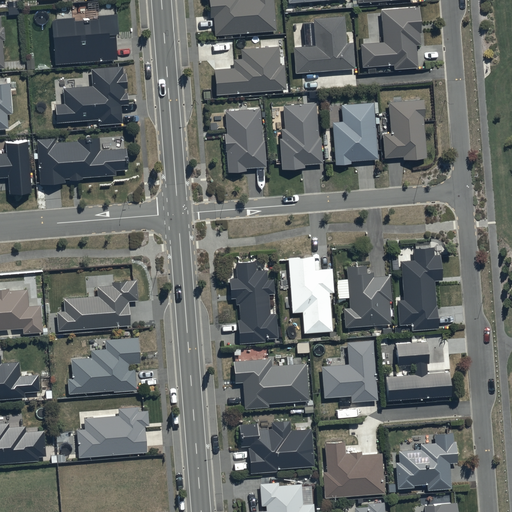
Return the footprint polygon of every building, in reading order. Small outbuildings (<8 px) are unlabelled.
[(214,36),(275,31),(272,0),(207,0),(209,18),(212,17),(214,36)] [(419,8),(380,11),(383,43),(360,44),(362,68),(393,66),(393,71),(417,69),(416,46),(420,46),(419,35),(421,35),(419,8)] [(56,21),(51,22),(54,65),(116,61),(115,39),(108,39),(108,37),(117,36),(116,16),(97,17),(97,20),(88,21),(88,19),(82,19),(82,21),(74,22),(74,19),(56,20),(56,21)] [(344,17),(312,19),(314,47),(293,48),(295,73),(354,69),(352,43),(345,43),(344,17)] [(215,96),(285,91),(284,65),(279,65),(277,48),(240,51),(241,59),(232,60),(233,69),(214,70),(215,96)] [(92,87),(63,88),(64,105),(54,105),(56,124),(98,121),(98,125),(122,124),(121,106),(128,106),(127,94),(124,94),(124,90),(126,90),(126,74),(122,74),(122,67),(91,69),(92,87)] [(0,130),(7,130),(6,115),(12,115),(10,84),(0,85),(0,130)] [(374,102),(341,104),(342,121),(332,122),(335,166),(351,164),(351,161),(379,159),(374,102)] [(423,102),(387,104),(389,134),(382,135),(384,159),(402,158),(403,161),(426,159),(423,102)] [(316,104),(282,106),(284,129),(281,129),(281,139),(279,140),(281,170),(305,169),(304,165),(322,164),(320,138),(318,138),(316,104)] [(259,110),(224,113),(226,136),(224,136),(225,151),(226,151),(228,177),(248,176),(248,171),(267,170),(265,142),(261,142),(259,110)] [(54,139),(36,140),(38,186),(64,184),(64,179),(68,179),(69,181),(81,180),(81,178),(115,177),(115,171),(127,170),(126,150),(99,151),(98,139),(90,140),(90,137),(84,137),(84,140),(77,141),(77,143),(54,144),(54,139)] [(0,178),(7,178),(8,195),(31,193),(27,143),(5,144),(6,154),(0,154),(0,178)] [(433,256),(432,248),(412,249),(413,261),(400,262),(403,300),(397,301),(399,326),(410,325),(411,331),(438,329),(434,282),(441,282),(440,255),(433,256)] [(314,258),(287,260),(291,314),(301,313),(302,335),(331,333),(328,294),(334,294),(332,270),(315,271),(314,258)] [(254,263),(235,263),(235,279),(228,279),(228,299),(235,299),(235,304),(239,304),(240,320),(238,320),(238,344),(265,344),(265,339),(277,338),(276,314),(269,314),(268,294),(274,294),(273,280),(266,280),(266,272),(255,272),(254,263)] [(365,266),(346,267),(349,309),(344,309),(344,328),(390,325),(389,302),(391,301),(390,277),(373,278),(373,274),(365,274),(365,266)] [(112,286),(97,287),(98,297),(64,300),(65,311),(57,312),(58,331),(130,327),(128,301),(138,301),(136,282),(112,283),(112,286)] [(0,330),(22,330),(22,334),(41,333),(40,306),(28,307),(27,290),(8,291),(8,290),(0,290),(0,330)] [(67,379),(67,394),(136,391),(135,369),(128,370),(128,365),(139,365),(138,338),(105,340),(105,350),(90,351),(90,359),(71,360),(72,378),(67,379)] [(372,341),(346,343),(348,365),(321,367),(323,399),(350,397),(351,403),(377,401),(372,341)] [(387,401),(449,397),(448,373),(427,374),(426,365),(428,365),(426,343),(395,345),(397,366),(413,365),(414,376),(385,378),(387,401)] [(0,400),(25,399),(23,376),(20,377),(18,363),(0,364),(0,356),(0,355),(0,400)] [(270,360),(232,362),(234,384),(242,383),(243,410),(268,408),(267,404),(308,401),(306,364),(271,367),(270,360)] [(84,429),(76,430),(78,458),(146,453),(144,427),(148,427),(147,412),(138,413),(138,408),(117,410),(118,416),(83,419),(84,429)] [(257,425),(239,425),(240,447),(248,447),(249,474),(277,472),(277,470),(314,467),(311,430),(290,431),(290,422),(271,423),(271,430),(257,430),(257,425)] [(0,464),(38,462),(38,458),(45,457),(43,432),(25,432),(25,426),(16,427),(12,427),(8,427),(8,424),(0,424),(0,464)] [(434,444),(419,445),(419,450),(398,451),(398,463),(395,463),(396,489),(413,488),(413,486),(426,485),(426,491),(450,490),(449,465),(456,464),(455,442),(452,442),(452,433),(434,434),(434,444)] [(384,495),(381,454),(361,456),(360,452),(345,453),(344,443),(324,444),(326,473),(323,473),(324,499),(384,495)] [(277,479),(259,480),(261,503),(265,502),(266,508),(243,510),(242,511),(314,511),(313,500),(302,501),(301,481),(278,482),(277,479)]
